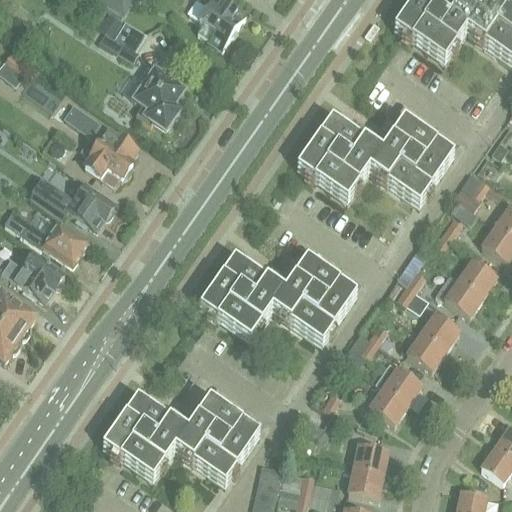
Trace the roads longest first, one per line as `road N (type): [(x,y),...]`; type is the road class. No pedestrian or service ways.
road 1 (primary): [(7,483),(345,0)]
road 2 (residential): [(511,349),(440,451),(422,511)]
road 3 (residential): [(287,422),(384,282)]
road 4 (residential): [(384,282),(481,142)]
